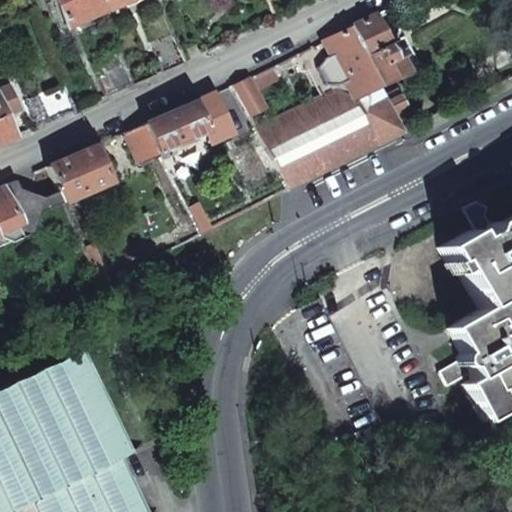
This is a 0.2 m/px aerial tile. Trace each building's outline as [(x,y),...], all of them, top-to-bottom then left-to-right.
[(49,0),(62,29),(101,11),(96,0),(49,0)] [(96,0),(101,11),(126,0),(96,0)] [(396,57),(403,71),(417,64),(389,7),(372,16),(386,45),(394,41),(401,54),(396,57)] [(178,50),(196,42),(183,14),(167,22),(171,34),(178,50)] [(348,28),(375,85),(403,71),(396,57),(401,54),(394,41),(386,45),(372,16),(348,28)] [(323,40),(349,94),(346,95),(347,99),(375,85),(348,28),(323,40)] [(161,72),(184,63),(178,50),(171,34),(149,43),(161,72)] [(111,94),(133,85),(119,53),(98,62),(111,94)] [(0,110),(2,115),(17,109),(5,83),(0,84),(0,110)] [(33,128),(72,111),(61,84),(22,102),(33,128)] [(333,89),(252,131),(283,190),(341,162),(398,133),(392,119),(382,97),(375,85),(347,99),(346,95),(333,89)] [(382,97),(392,119),(406,111),(396,90),(382,97)] [(142,124),(154,153),(203,131),(190,103),(142,124)] [(0,143),(11,138),(2,115),(0,110),(0,143)] [(122,133),(137,166),(156,157),(154,153),(142,124),(122,133)] [(85,149),(90,161),(96,159),(97,162),(103,159),(95,144),(85,149)] [(44,167),(60,202),(106,182),(97,162),(96,159),(90,161),(85,149),(44,167)] [(0,186),(0,229),(12,224),(2,200),(8,198),(2,186),(0,186)] [(460,385),(482,422),(511,405),(511,327),(505,316),(507,312),(498,297),(511,288),(511,214),(494,226),(491,224),(486,224),(484,225),(483,226),(482,229),(482,231),(483,234),(471,239),(466,231),(437,248),(474,310),(442,329),(457,353),(454,357),(454,360),(454,363),(457,366),(459,368),(462,368),(465,367),(469,379),(460,385)] [(0,229),(0,246),(19,238),(12,224),(0,229)] [(327,318),(316,294),(293,306),(304,330),(327,318)] [(384,431),(327,318),(304,330),(361,443),(384,431)] [(0,388),(0,511),(139,511),(129,489),(114,459),(121,456),(72,354),(0,388)]
